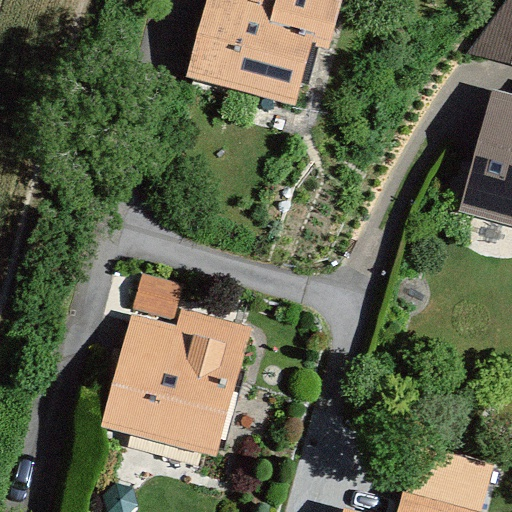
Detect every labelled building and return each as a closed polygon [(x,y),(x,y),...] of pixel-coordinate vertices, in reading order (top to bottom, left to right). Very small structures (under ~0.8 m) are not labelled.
[(209,0),(188,86),(304,114),(320,47),(338,52),(351,1),(346,0),(209,0)] [(511,0),(498,0),(481,55),(511,64),(511,0)] [(511,82),(503,80),(465,212),(511,225),(511,82)] [(252,330),(186,314),(177,330),(130,318),(101,434),(219,463),(252,330)] [(469,511),(406,496),(402,511),(346,511),(345,511),(469,511)]
